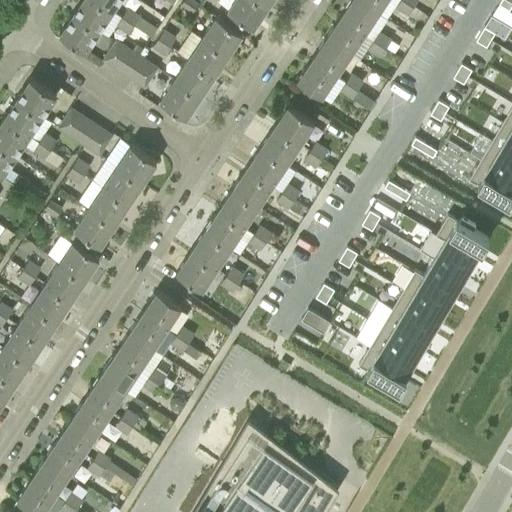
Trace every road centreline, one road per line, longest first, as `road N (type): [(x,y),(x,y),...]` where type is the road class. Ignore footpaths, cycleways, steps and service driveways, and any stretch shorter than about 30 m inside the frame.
road 1 (residential): [(0,460),(201,158)]
road 2 (residential): [(201,158),(11,31)]
road 3 (residential): [(201,158),(307,0)]
